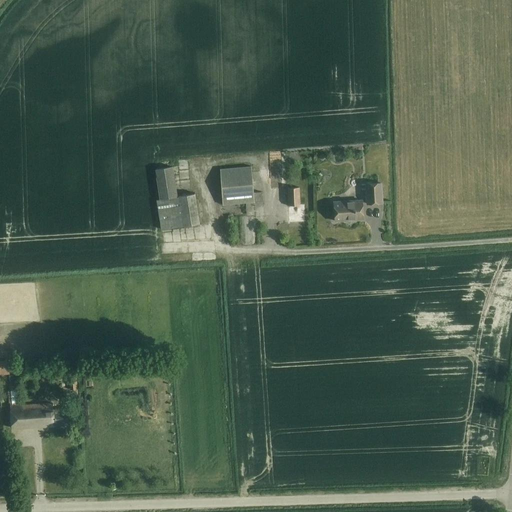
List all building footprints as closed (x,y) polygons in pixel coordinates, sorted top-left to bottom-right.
[(374,164),(374,172),(384,171),(384,163),(374,164)] [(194,194),(177,197),(172,167),(155,170),(160,200),(157,200),(161,230),(199,224),(195,193),(194,193),(194,194)] [(262,201),(262,192),(252,193),(250,167),(219,170),(222,205),(262,201)] [(365,184),(367,204),(382,203),(380,183),(365,184)] [(288,188),(289,212),(289,222),(305,222),(304,200),(300,200),(299,188),(288,188)] [(334,208),(335,221),(349,220),(349,219),(353,219),(353,220),(363,219),(361,200),(339,202),(339,207),(334,208)] [(10,362),(0,362),(0,375),(11,375),(10,362)] [(93,382),(101,382),(101,372),(93,371),(93,382)] [(77,389),(76,376),(69,377),(70,390),(77,389)] [(21,405),(20,390),(9,391),(11,428),(68,425),(67,409),(53,410),(53,403),(21,405)]
